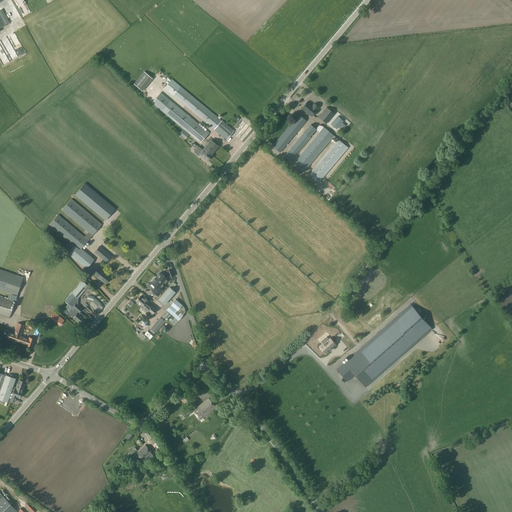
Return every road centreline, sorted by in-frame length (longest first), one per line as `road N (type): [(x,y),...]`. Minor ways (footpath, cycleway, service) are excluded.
road 1 (tertiary): [(163,242),(366,0)]
road 2 (unclassified): [(204,360),(319,511)]
road 3 (unclassified): [(51,375),(139,421),(204,360)]
road 4 (tertiary): [(51,375),(163,242)]
road 5 (unknown): [(238,398),(305,351),(354,401)]
road 6 (unclassified): [(204,360),(163,242)]
